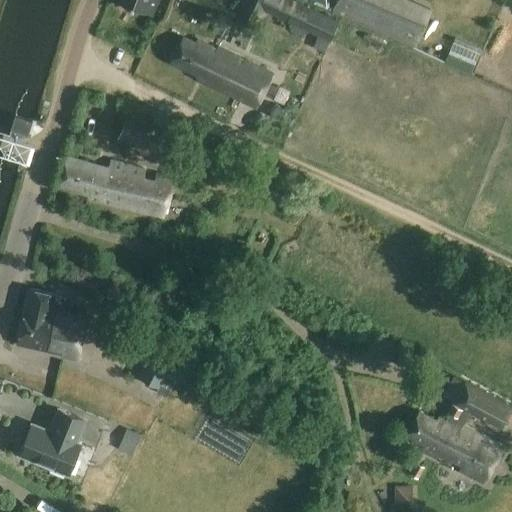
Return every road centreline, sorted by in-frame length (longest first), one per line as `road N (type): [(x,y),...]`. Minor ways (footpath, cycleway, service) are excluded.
road 1 (track): [(511,273),(72,59)]
road 2 (unclassified): [(41,154),(92,0)]
road 3 (unclassified): [(0,298),(41,154)]
